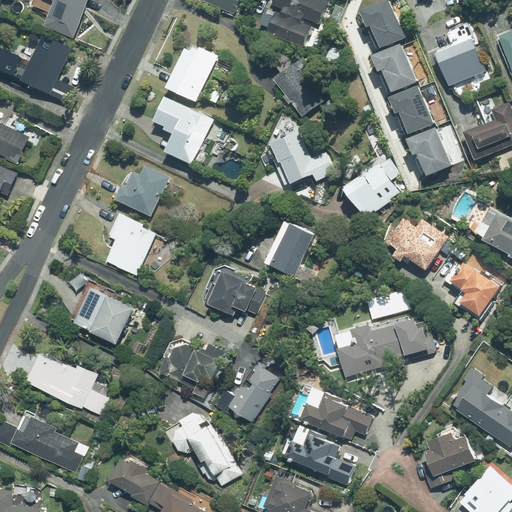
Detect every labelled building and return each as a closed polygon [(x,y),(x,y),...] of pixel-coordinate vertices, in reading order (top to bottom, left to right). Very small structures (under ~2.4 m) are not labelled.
[(91,0),(56,0),(46,26),(76,38),(91,0)] [(207,0),(235,12),(240,0),(207,0)] [(333,2),(328,0),(278,0),(266,28),(311,49),(333,2)] [(387,0),(359,11),(365,26),(370,24),(379,48),(405,37),(389,0),(387,0)] [(511,31),(503,35),(511,58),(511,31)] [(475,38),(440,52),(453,85),(486,70),(475,38)] [(22,80),(68,102),(76,86),(61,79),(75,48),(57,39),(53,49),(40,43),(22,80)] [(369,56),(375,71),(380,68),(390,92),(415,81),(400,43),(369,56)] [(200,52),(188,46),(169,86),(199,100),(221,54),(203,46),(200,52)] [(309,55),(275,76),(305,117),(327,101),(312,80),(322,74),(309,55)] [(389,99),(395,114),(399,112),(409,136),(435,125),(419,86),(389,99)] [(216,117),(168,94),(156,120),(176,129),(166,149),(195,163),(216,117)] [(468,132),(479,159),(511,145),(511,103),(511,102),(495,109),(499,119),(468,132)] [(0,153),(19,163),(32,137),(0,120),(0,153)] [(405,139),(411,154),(416,152),(426,176),(452,165),(436,127),(405,139)] [(301,130),(271,142),(291,184),(316,174),(319,180),(338,171),(329,151),(314,157),(301,130)] [(369,214),(403,192),(382,162),(348,185),(369,214)] [(154,215),(173,176),(148,164),(143,175),(132,170),(118,198),(154,215)] [(0,191),(0,190),(10,194),(19,174),(0,166),(0,191)] [(511,186),(505,183),(499,193),(511,200),(511,186)] [(160,232),(121,212),(110,234),(118,238),(108,260),(140,275),(160,232)] [(511,218),(500,212),(486,238),(511,252),(511,218)] [(408,218),(392,241),(429,268),(453,236),(427,217),(420,227),(408,218)] [(320,234),(295,221),(272,264),(297,278),(320,234)] [(505,286),(467,260),(454,278),(473,291),(466,301),(483,315),(505,286)] [(269,290),(228,269),(210,304),(236,318),(242,306),(256,314),(269,290)] [(137,307),(95,286),(77,322),(120,343),(137,307)] [(341,348),(348,375),(441,351),(432,314),(356,333),(359,343),(341,348)] [(215,378),(230,349),(214,342),(209,353),(183,340),(165,374),(200,392),(209,374),(215,378)] [(98,378),(44,352),(31,380),(101,417),(112,397),(94,388),(98,378)] [(284,378),(261,363),(232,405),(255,420),(284,378)] [(511,444),(511,408),(490,393),(495,386),(484,378),(486,375),(475,367),(467,378),(471,381),(454,405),(511,444)] [(325,407),(310,401),(305,418),(365,444),(376,415),(329,395),(325,407)] [(246,473),(216,422),(199,413),(168,432),(179,449),(202,454),(222,487),(246,473)] [(16,440),(77,471),(85,456),(76,452),(83,439),(36,415),(27,430),(5,419),(0,429),(0,440),(13,446),(16,440)] [(307,443),(296,439),(289,455),(350,482),(358,465),(338,456),(343,442),(313,429),(307,443)] [(479,460),(470,433),(428,450),(438,476),(479,460)] [(150,467),(127,453),(112,483),(158,511),(207,511),(206,506),(147,471),(150,467)] [(511,500),(511,483),(492,465),(461,499),(475,511),(480,511),(482,511),(483,511),(510,511),(511,510),(511,500)] [(317,491),(278,475),(267,506),(279,511),(325,511),(310,506),(317,491)] [(0,511),(41,511),(43,506),(16,503),(18,490),(0,487),(0,511)]
